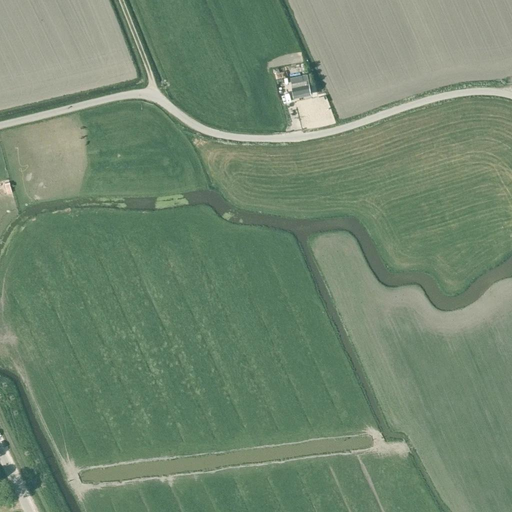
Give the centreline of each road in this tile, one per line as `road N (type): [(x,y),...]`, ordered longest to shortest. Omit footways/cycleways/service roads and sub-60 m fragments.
road 1 (unclassified): [(511,95),(454,93),(287,139),(211,134),(156,96)]
road 2 (unclassified): [(0,127),(133,94),(156,96)]
